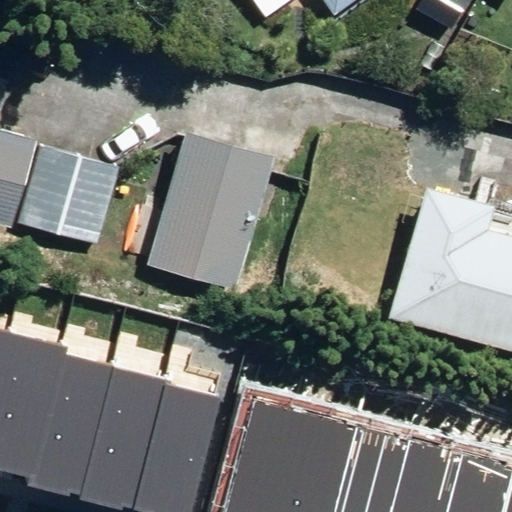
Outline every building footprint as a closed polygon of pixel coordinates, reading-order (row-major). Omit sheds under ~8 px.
[(309,0),(327,25),(362,0),(309,0)] [(0,212),(21,138),(0,132),(0,212)] [(144,269),(229,291),(263,157),(178,135),(144,269)] [(15,226),(92,243),(109,170),(33,150),(15,226)] [(370,322),(511,357),(511,244),(467,233),(473,208),(403,191),(370,322)] [(0,399),(20,326),(0,321),(0,399)] [(0,399),(0,463),(38,474),(74,341),(20,326),(0,399)] [(38,474),(93,488),(128,355),(74,341),(38,474)] [(93,488),(147,503),(183,370),(128,355),(93,488)] [(147,503),(181,511),(202,511),(237,384),(183,370),(147,503)] [(232,511),(288,511),(320,401),(268,386),(232,511)] [(288,511),(343,511),(371,415),(320,401),(288,511)] [(343,511),(399,511),(423,430),(371,415),(343,511)] [(399,511),(455,511),(474,444),(423,430),(399,511)] [(455,511),(510,511),(511,507),(511,454),(474,444),(455,511)]
